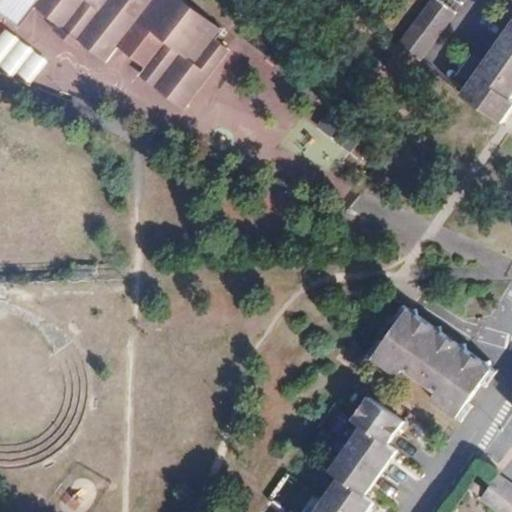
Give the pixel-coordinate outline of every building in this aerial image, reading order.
[(0,0),(0,6),(11,15),(24,0),(0,0)] [(175,97),(194,73),(208,55),(219,43),(204,32),(210,24),(179,0),(36,0),(53,13),(57,17),(59,29),(71,28),(76,31),(100,50),(113,34),(141,55),(152,42),(153,41),(166,51),(165,53),(147,75),(175,97)] [(426,0),(395,43),(417,60),(453,12),(436,0),(426,0)] [(436,0),(453,12),(460,2),(456,0),(436,0)] [(59,29),(57,17),(53,13),(47,20),(59,29)] [(511,16),(458,93),(500,121),(511,103),(511,16)] [(0,24),(0,68),(20,77),(38,56),(0,24)] [(71,28),(59,29),(70,38),(76,31),(71,28)] [(134,65),(147,75),(165,53),(152,42),(141,55),(134,65)] [(351,151),(364,132),(328,108),(316,127),(351,151)] [(222,143),(219,151),(229,155),(232,147),(222,143)] [(406,311),(400,306),(388,322),(395,327),(406,311)] [(435,343),(441,336),(439,327),(430,328),(416,318),(416,311),(406,311),(395,327),(381,346),(371,360),(396,378),(401,372),(433,395),(428,401),(453,419),(464,405),(477,386),(488,371),(486,361),(479,363),(463,352),(461,343),(451,344),(445,351),(435,343)] [(451,344),(441,336),(435,343),(445,351),(451,344)] [(365,355),(371,360),(381,346),(375,341),(365,355)] [(477,386),(481,389),(492,374),(488,371),(477,386)] [(337,475),(310,511),(365,511),(373,501),(364,495),(395,451),(386,444),(402,422),(366,396),(350,419),(359,426),(328,469),(337,475)] [(453,419),(458,422),(468,408),(464,405),(453,419)] [(511,511),(511,499),(491,483),(472,509),(476,511),(511,511)]
